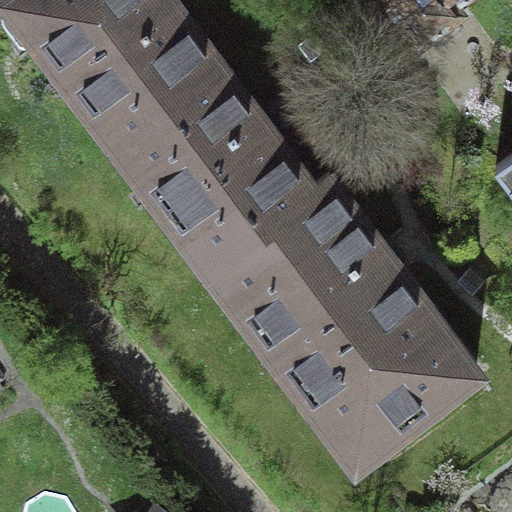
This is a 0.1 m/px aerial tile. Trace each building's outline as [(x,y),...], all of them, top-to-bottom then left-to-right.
[(103,122),(117,140),(220,63),(173,2),(175,0),(10,0),(24,18),(33,11),(112,115),(103,122)] [(387,0),(417,39),(418,40),(419,40),(420,40),(421,39),(457,13),(457,12),(458,11),(458,10),(457,9),(451,0),(387,0)] [(259,115),(220,63),(117,140),(142,174),(151,167),(195,224),(186,231),(211,264),(329,175),(328,173),(313,185),(274,134),(276,132),(269,122),(262,113),(259,115)] [(511,152),(495,165),(511,187),(511,152)] [(381,243),(329,175),(211,264),(212,265),(221,259),(283,340),(274,347),(357,455),(474,366),(395,262),(398,260),(391,251),(384,242),(381,243)] [(511,381),(481,405),(511,444),(511,381)] [(511,460),(511,444),(481,405),(457,423),(495,474),(507,464),(511,460)] [(495,474),(457,423),(379,483),(400,511),(444,511),(456,503),(495,474)]
